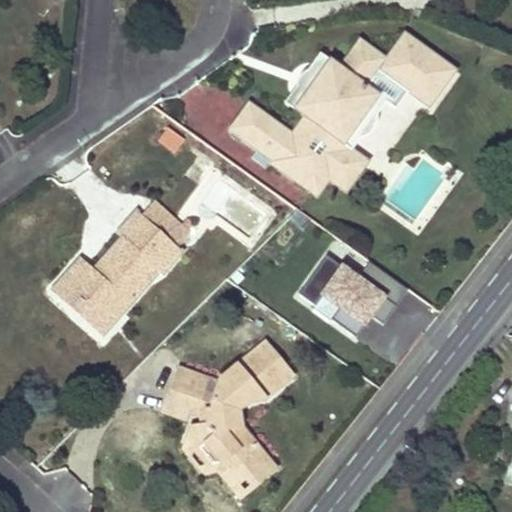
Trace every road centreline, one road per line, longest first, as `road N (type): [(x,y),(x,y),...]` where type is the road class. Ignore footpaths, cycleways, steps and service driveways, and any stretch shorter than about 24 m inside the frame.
road 1 (tertiary): [(511,280),(330,511)]
road 2 (residential): [(0,183),(85,125),(132,57)]
road 3 (residential): [(132,57),(154,62),(197,46),(211,28),(215,0)]
